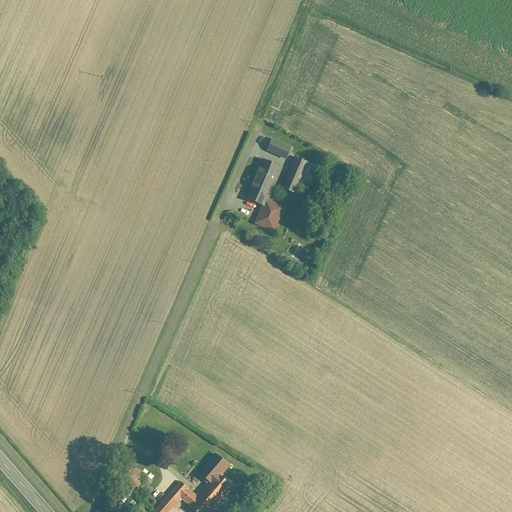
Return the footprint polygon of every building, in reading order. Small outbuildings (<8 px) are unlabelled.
[(270,145),(265,158),(284,166),(290,153),(270,145)] [(295,160),(282,191),(295,197),(308,166),(295,160)] [(260,163),(245,202),(263,209),(255,227),(273,234),(282,211),(266,204),(279,171),(260,163)] [(190,509),(193,511),(212,511),(230,490),(219,481),(227,470),(211,457),(196,475),(208,485),(196,500),(185,491),(176,484),(153,511),(167,511),(178,499),(190,509)] [(129,468),(120,479),(134,490),(143,478),(129,468)]
